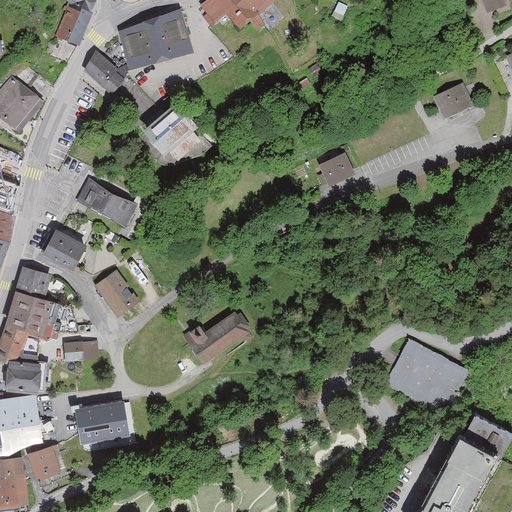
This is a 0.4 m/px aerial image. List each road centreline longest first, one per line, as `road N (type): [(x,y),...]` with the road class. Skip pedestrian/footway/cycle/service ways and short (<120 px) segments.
road 1 (residential): [(447,158),(306,209),(116,336)]
road 2 (unclassified): [(345,373),(319,406),(281,430),(87,486),(39,511)]
road 3 (secondary): [(15,254),(52,116),(88,47),(114,22)]
road 4 (unclassified): [(511,29),(417,88),(419,108),(447,158)]
road 5 (unclassified): [(345,373),(382,403),(391,429),(338,511)]
road 6 (residential): [(116,336),(70,278),(15,254)]
road 7 (unclassified): [(395,331),(459,345),(511,327)]
